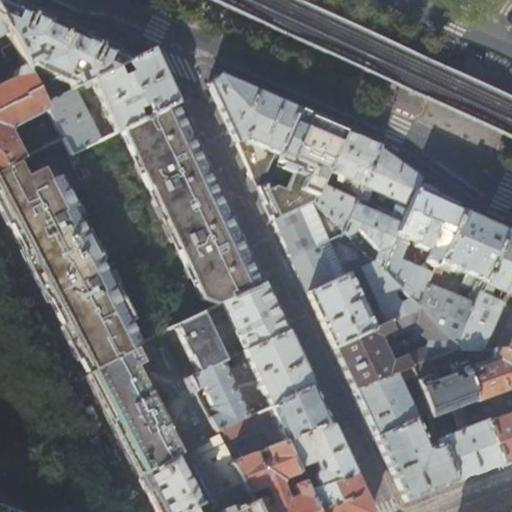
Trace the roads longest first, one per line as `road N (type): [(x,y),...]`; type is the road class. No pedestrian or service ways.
road 1 (residential): [(167,31),(391,511)]
road 2 (secondary): [(167,31),(511,189)]
road 3 (residential): [(0,273),(125,511)]
